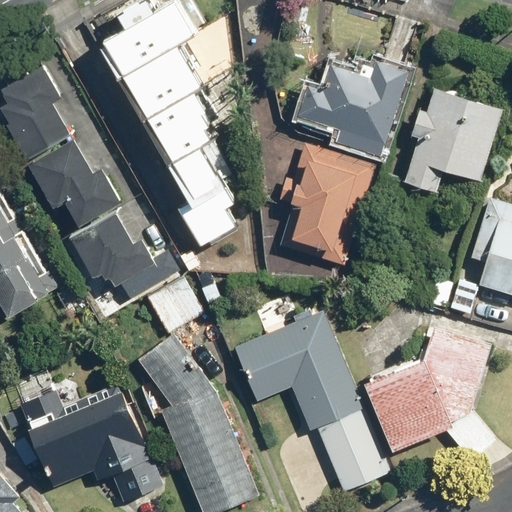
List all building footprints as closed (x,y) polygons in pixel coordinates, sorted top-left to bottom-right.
[(198,29),(181,0),(174,0),(103,41),(122,72),(180,39),(198,29)] [(204,81),(180,39),(122,72),(146,114),(197,85),(204,81)] [(14,119),(7,123),(27,157),(73,129),(55,100),(68,93),(46,57),(2,84),(12,100),(5,105),(14,119)] [(369,74),(330,61),(321,87),(306,82),(296,111),(339,126),(335,138),(381,153),(410,68),(375,57),(369,74)] [(503,105),(435,84),(428,107),(420,105),(411,133),(417,135),(404,178),(436,188),(443,166),(481,177),(503,105)] [(209,106),(197,85),(146,114),(171,158),(201,140),(214,133),(208,123),(213,120),(206,108),(209,106)] [(75,135),(28,162),(56,209),(71,200),(83,222),(124,198),(104,165),(95,170),(75,135)] [(235,199),(201,140),(171,158),(193,195),(179,203),(202,242),(237,222),(227,204),(235,199)] [(278,197),(292,201),(279,243),(343,263),(375,162),(303,140),(292,177),(284,175),(278,197)] [(511,202),(490,196),(472,253),(488,258),(480,282),(511,292),(511,202)] [(52,289),(0,197),(0,290),(12,312),(52,289)] [(121,206),(72,233),(94,272),(108,264),(119,284),(125,280),(135,297),(186,268),(172,245),(156,254),(145,234),(139,237),(121,206)] [(204,311),(183,276),(148,296),(169,331),(204,311)] [(378,442),(322,308),(234,344),(257,398),(290,384),(309,429),(313,427),(328,463),(378,442)] [(491,341),(434,323),(424,356),(366,380),(394,448),(455,422),(453,417),(469,410),(491,341)] [(215,386),(174,331),(138,358),(172,402),(161,406),(204,511),(209,511),(259,492),(215,386)] [(65,409),(55,386),(20,400),(53,484),(93,468),(97,477),(112,471),(123,499),(163,484),(123,386),(65,409)] [(20,494),(0,472),(0,511),(24,511),(13,500),(20,494)]
